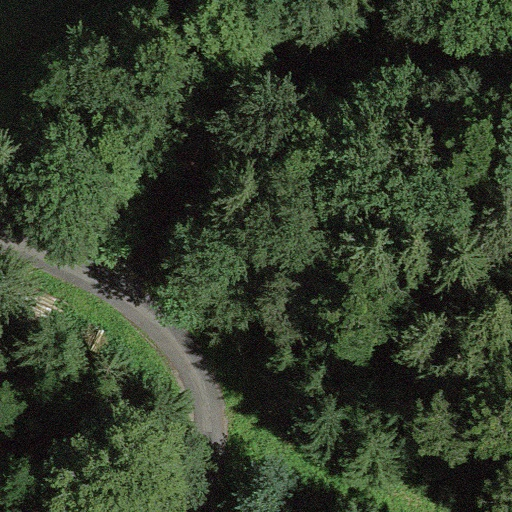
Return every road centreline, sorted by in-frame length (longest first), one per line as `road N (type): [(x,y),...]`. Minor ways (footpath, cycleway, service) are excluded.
road 1 (track): [(115,281),(511,40)]
road 2 (track): [(198,511),(203,419),(184,343),(115,281)]
road 3 (track): [(0,247),(29,248),(115,281)]
